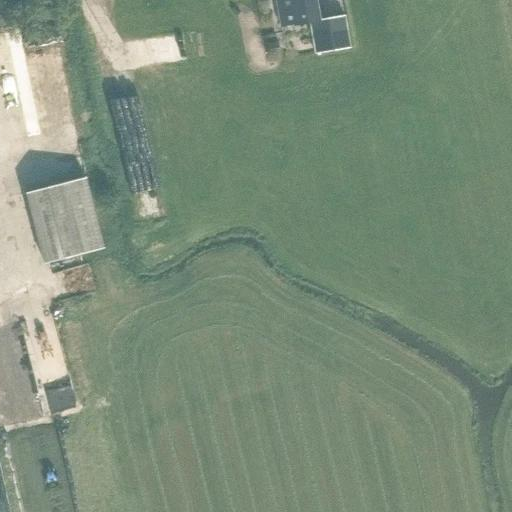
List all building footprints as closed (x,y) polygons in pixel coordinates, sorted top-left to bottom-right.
[(349,49),(343,17),(319,21),(315,0),(276,0),(281,26),(293,24),(294,26),(310,23),(315,55),(349,49)] [(278,43),(267,45),(270,58),(280,56),(278,43)] [(30,60),(43,117),(69,111),(57,54),(30,60)] [(103,249),(85,179),(25,194),(43,265),(103,249)] [(50,415),(77,409),(53,313),(27,320),(50,415)]
